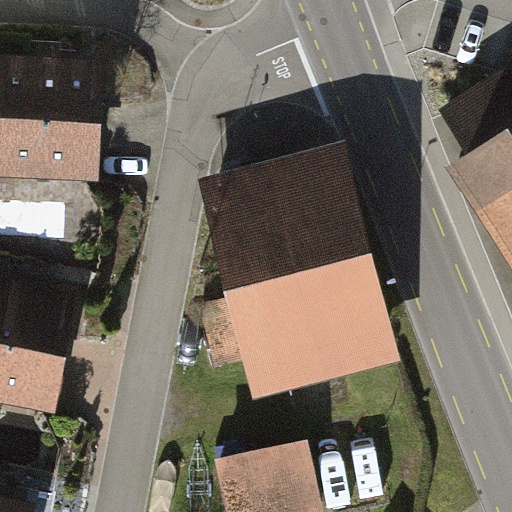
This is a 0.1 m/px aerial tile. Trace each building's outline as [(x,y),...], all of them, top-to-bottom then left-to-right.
[(112,64),(0,59),(0,182),(107,186),(112,64)] [(511,133),(455,168),(511,255),(511,133)] [(355,144),(206,183),(263,401),(412,363),(355,144)] [(83,291),(0,277),(0,404),(64,414),(83,291)] [(332,511),(318,440),(223,458),(233,511),(332,511)] [(46,511),(48,502),(0,493),(0,511),(46,511)]
